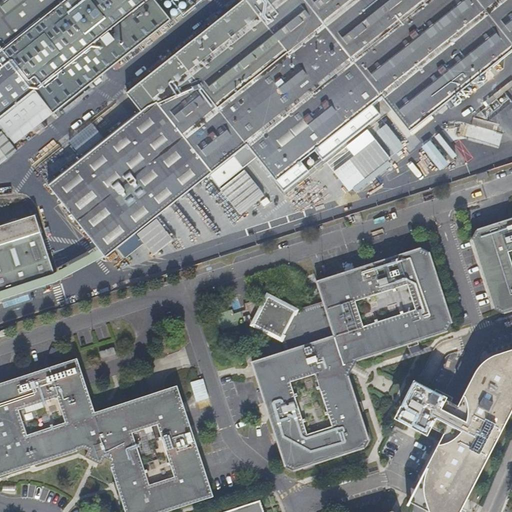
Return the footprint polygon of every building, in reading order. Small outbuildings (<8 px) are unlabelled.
[(511,0),(0,0),(0,46),(3,51),(35,91),(47,106),(53,114),(172,20),(155,0),(245,0),(127,94),(140,110),(141,112),(48,186),(105,258),(169,207),(174,203),(183,196),(188,192),(209,176),(240,215),(264,196),(243,169),(257,158),(276,183),(285,175),(290,171),(299,164),(304,160),(313,153),(322,146),(331,139),(357,118),(365,112),(369,109),(378,102),(382,99),(384,101),(410,134),(474,82),(483,75),(511,52),(511,0)] [(0,118),(35,91),(3,51),(0,53),(0,118)] [(483,75),(474,82),(480,89),(489,82),(483,75)] [(0,126),(8,137),(47,106),(35,91),(0,118),(0,126)] [(390,160),(357,118),(331,139),(364,180),(390,160)] [(214,226),(188,192),(183,196),(210,229),(214,226)] [(196,231),(174,203),(169,207),(191,235),(196,231)] [(0,299),(56,282),(35,216),(0,227),(0,299)] [(471,237),(495,310),(504,314),(511,311),(511,218),(476,231),(471,237)] [(445,331),(448,322),(424,253),(417,249),(316,283),(323,303),(295,313),(267,298),(253,325),(280,340),(284,353),(251,364),(285,468),(293,472),(364,449),(368,441),(346,377),(354,362),(445,331)] [(98,352),(102,361),(116,356),(113,347),(98,352)] [(457,407),(450,403),(452,398),(435,390),(433,394),(414,385),(400,413),(410,418),(408,423),(413,426),(417,428),(416,430),(426,435),(426,434),(429,428),(443,435),(421,478),(415,491),(410,499),(407,506),(409,507),(410,504),(418,508),(427,511),(460,511),(465,504),(511,411),(511,350),(492,357),(487,360),(481,365),(476,370),(457,407)] [(85,456),(85,457),(98,463),(101,465),(104,459),(108,462),(114,480),(124,511),(167,511),(212,498),(176,388),(94,414),(76,360),(0,385),(0,476),(35,465),(83,450),(87,452),(85,456)] [(262,511),(259,502),(226,511),(262,511)]
